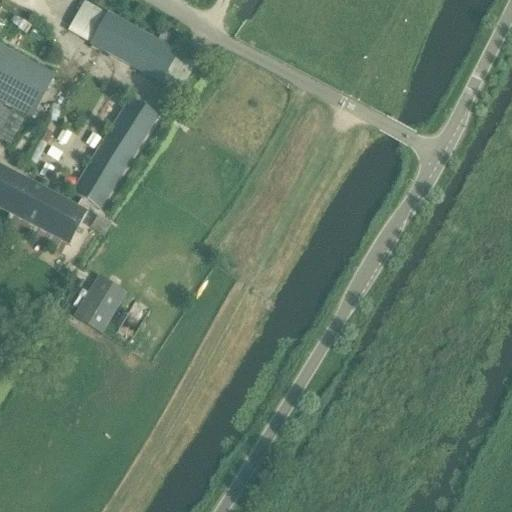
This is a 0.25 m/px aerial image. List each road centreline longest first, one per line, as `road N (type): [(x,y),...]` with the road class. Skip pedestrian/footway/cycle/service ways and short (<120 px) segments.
road 1 (track): [(358,112),(255,297),(120,511)]
road 2 (unclassified): [(221,511),(437,157)]
road 3 (unclassified): [(437,157),(151,0)]
road 4 (unclassified): [(437,157),(511,11)]
